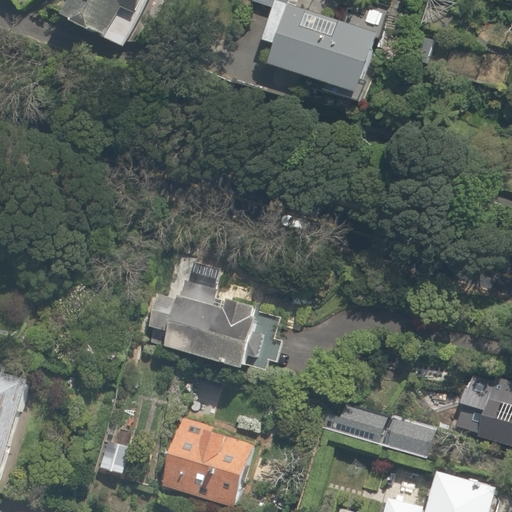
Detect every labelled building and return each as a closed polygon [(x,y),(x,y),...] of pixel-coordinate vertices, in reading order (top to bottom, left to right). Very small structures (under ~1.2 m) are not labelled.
[(11,0),(24,14),(38,0),(11,0)] [(68,0),(57,25),(124,55),(148,0),(68,0)] [(386,33),(294,3),(294,0),(246,0),(245,4),(257,8),(232,86),(356,127),(386,33)] [(184,283),(164,353),(251,378),(271,309),(184,283)] [(34,393),(0,382),(0,494),(2,495),(34,393)] [(494,392),(464,383),(457,407),(486,415),(494,392)] [(511,385),(509,385),(493,439),(511,445),(511,385)] [(178,418),(153,481),(231,511),(246,511),(269,453),(178,418)] [(443,436),(374,418),(366,447),(435,466),(443,436)] [(414,511),(393,508),(392,511),(502,511),(507,492),(434,477),(427,511),(414,511)]
